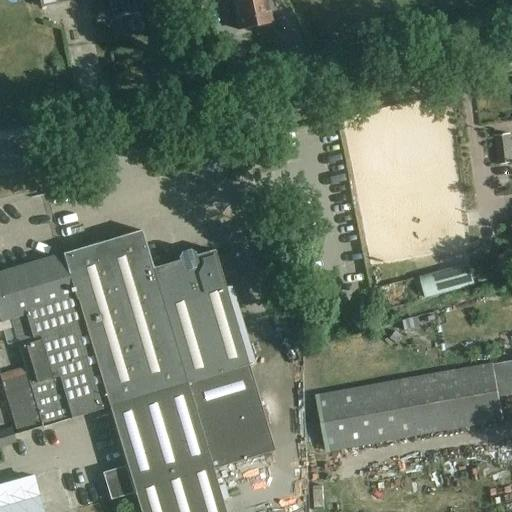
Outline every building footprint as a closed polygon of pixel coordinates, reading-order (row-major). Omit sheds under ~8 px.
[(58,0),(59,6),(87,0),(110,0),(115,20),(159,11),(157,0),(58,0)] [(254,27),(248,0),(230,0),(236,31),(254,27)] [(272,24),(267,0),(248,0),(254,27),(272,24)] [(499,165),(511,163),(511,147),(510,134),(495,136),(499,165)] [(11,321),(13,329),(25,368),(0,375),(0,378),(17,436),(42,428),(109,408),(110,414),(112,413),(128,467),(136,493),(140,511),(225,511),(213,470),(272,453),(265,428),(221,280),(237,275),(231,254),(214,259),(213,253),(153,270),(142,233),(0,274),(0,317),(2,323),(11,321)] [(511,249),(497,260),(504,271),(511,265),(511,249)] [(427,297),(477,283),(473,269),(429,281),(430,287),(425,288),(427,297)] [(0,332),(13,329),(11,321),(2,323),(0,317),(0,332)] [(415,320),(403,324),(405,332),(417,328),(415,320)] [(284,360),(287,379),(296,378),(293,359),(284,360)] [(511,361),(504,363),(494,365),(494,363),(315,395),(326,454),(503,422),(500,401),(511,398),(511,361)] [(0,448),(17,443),(12,430),(0,433),(0,448)] [(128,467),(108,473),(116,499),(136,493),(128,467)] [(0,511),(43,511),(43,509),(34,477),(0,486),(0,511)] [(317,511),(318,491),(303,491),(302,511),(317,511)]
